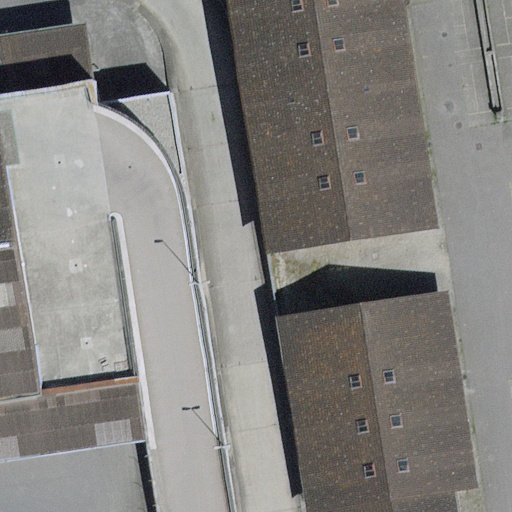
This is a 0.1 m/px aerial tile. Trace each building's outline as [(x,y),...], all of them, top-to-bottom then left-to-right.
[(228,0),(265,253),(437,227),(403,0),(228,0)] [(94,84),(6,98),(51,383),(135,370),(202,360),(171,163),(143,129),(98,108),(94,84)] [(6,98),(0,98),(0,391),(51,383),(6,98)] [(448,291),(274,316),(302,511),(453,511),(450,486),(476,483),(448,291)] [(51,383),(0,391),(0,459),(145,438),(135,370),(51,383)]
